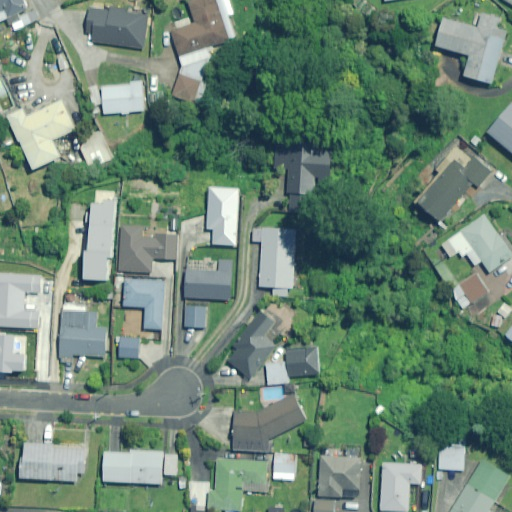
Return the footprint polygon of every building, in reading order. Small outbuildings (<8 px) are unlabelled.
[(0,0),(0,23),(29,11),(23,0),(0,0)] [(214,47),(229,43),(237,40),(227,7),(220,9),(216,0),(193,0),(189,1),(196,25),(171,32),(181,67),(171,98),(194,106),(200,108),(206,90),(201,88),(214,47)] [(149,14),(89,7),(86,34),(88,34),(87,43),(145,50),(149,14)] [(501,20),(481,15),(477,29),(443,19),(436,47),(469,57),(464,77),(493,85),(508,32),(499,29),(501,20)] [(122,115),(122,117),(131,116),(131,114),(144,113),(142,83),(130,84),(131,87),(103,88),(105,116),(122,115)] [(511,101),(486,132),(511,153),(511,101)] [(76,131),(62,102),(27,119),(24,111),(8,118),(34,172),(61,158),(53,142),(76,131)] [(112,161),(101,131),(77,140),(89,170),(112,161)] [(492,174),(475,159),(469,165),(459,156),(418,203),(441,224),(474,185),(478,189),(492,174)] [(288,194),(291,194),(289,213),(309,214),(310,196),(315,196),(316,179),(289,178),(288,194)] [(240,191),(210,189),(208,230),(213,230),(212,246),(236,247),(240,191)] [(501,240),(485,217),(443,247),(452,259),(459,254),(463,259),(474,251),(491,274),(511,258),(511,249),(504,238),(501,240)] [(146,228),(123,226),(120,272),(153,274),(153,260),(177,261),(179,237),(146,235),(146,228)] [(294,290),(296,233),(254,231),(253,244),(263,244),(261,289),(294,290)] [(231,301),(233,262),(218,261),(218,271),(188,269),(186,298),(208,300),(231,301)] [(489,294),(475,275),(459,286),(466,296),(458,302),(464,311),(489,294)] [(167,283),(124,280),(122,301),(116,301),(116,307),(146,309),(144,330),(163,331),(167,283)] [(511,312),(511,310),(505,304),(497,312),(505,319),(511,312)] [(21,306),(0,305),(0,345),(19,346),(19,336),(42,337),(43,315),(21,314),(21,306)] [(86,307),(64,305),(60,365),(73,366),(73,356),(106,359),(108,329),(97,328),(98,315),(86,314),(86,307)] [(206,309),(186,308),(185,328),(205,329),(206,309)] [(278,349),(265,338),(276,324),(260,312),(238,340),(245,346),(230,364),(252,382),(278,349)] [(138,360),(140,341),(121,339),(121,335),(116,335),(115,343),(120,344),(119,359),(138,360)] [(320,376),(318,348),(287,350),(288,363),(267,365),(269,386),(289,384),(288,378),(320,376)] [(306,422),(294,399),(253,413),(236,412),(234,452),(269,454),(269,441),(306,422)] [(464,472),(466,437),(453,436),(441,435),(439,471),(464,472)] [(87,448),(26,445),(25,459),(23,459),(22,480),(78,483),(78,475),(85,475),(87,448)] [(184,477),(185,457),(164,456),(164,453),(130,452),(130,455),(105,454),(104,483),(162,485),(163,476),(184,477)] [(295,481),(296,458),(275,457),(274,480),(295,481)] [(335,511),(336,498),(343,499),(343,490),(360,491),(362,460),(322,458),(320,501),(315,501),(315,507),(310,507),(310,511),(335,511)] [(269,463),(214,461),(213,492),(209,492),(209,511),(236,511),(243,511),(244,492),(267,493),(269,463)] [(494,511),(491,510),(511,477),(484,461),(453,511),(494,511)] [(423,467),(384,465),(382,511),(386,511),(408,511),(410,485),(422,485),(423,467)]
